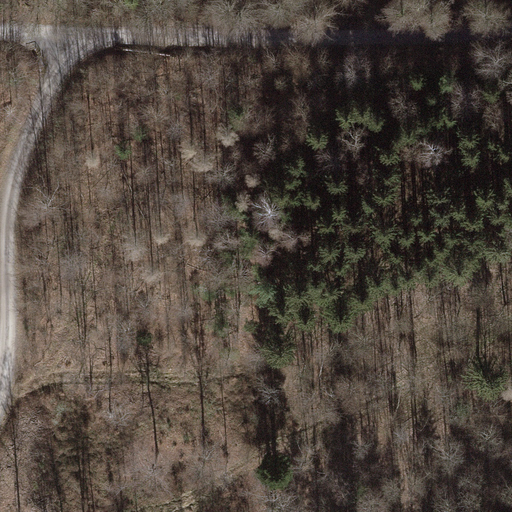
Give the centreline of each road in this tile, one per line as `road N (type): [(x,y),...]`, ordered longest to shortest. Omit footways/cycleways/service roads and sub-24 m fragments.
road 1 (track): [(0,34),(302,42),(511,30)]
road 2 (track): [(0,425),(12,368),(7,204),(43,86),(85,34)]
